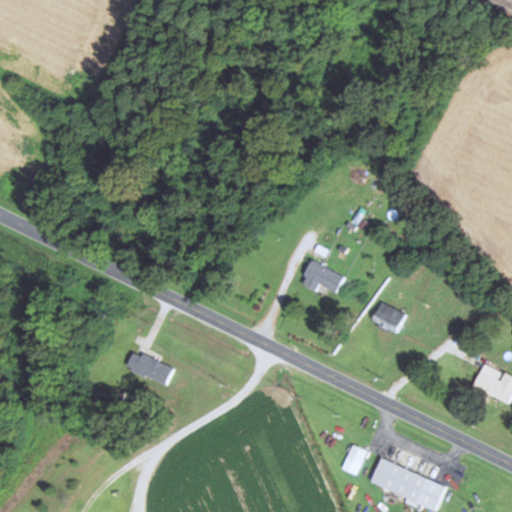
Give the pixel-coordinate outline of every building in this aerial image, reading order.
[(347,275),(314,259),(303,283),(319,290),(322,284),(339,292),(347,275)] [(375,322),(399,334),(409,313),(385,301),(375,322)] [(166,386),(175,370),(138,350),(129,366),(166,386)] [(511,402),(511,401),(511,373),(505,371),(486,363),(476,386),(511,402)] [(439,509),(449,484),(384,459),(374,483),(439,509)]
